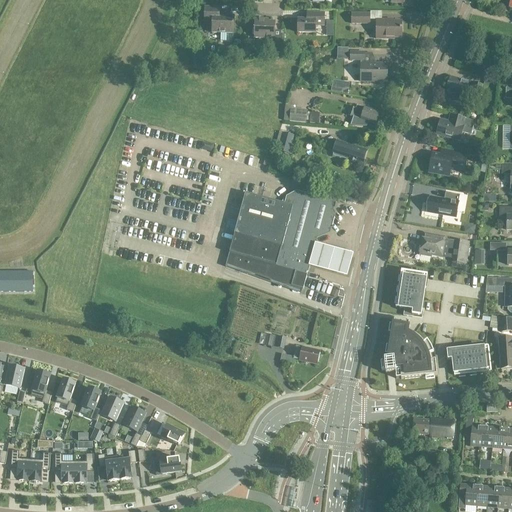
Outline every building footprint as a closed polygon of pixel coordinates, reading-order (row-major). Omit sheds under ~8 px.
[(234,17),(220,17),(220,9),(205,8),(205,22),(213,23),(213,34),(234,35),(234,17)] [(298,34),(316,34),(316,27),(325,27),(325,14),(312,14),(312,12),(306,12),(306,21),(298,21),(298,34)] [(370,25),(370,15),(352,14),(352,25),(370,25)] [(269,26),(269,22),(256,21),(255,39),(275,40),(276,24),(272,24),(272,26),(269,26)] [(377,21),(376,40),(394,40),(394,38),(401,39),(401,31),(402,31),(402,23),(389,22),(389,21),(377,21)] [(270,43),(270,54),(281,54),(281,42),(274,42),(274,43),(270,43)] [(365,53),(350,53),(350,61),(365,62),(365,53)] [(387,65),(361,65),(361,83),(387,83),(387,65)] [(338,77),(338,87),(346,87),(347,77),(338,77)] [(446,92),(455,95),(453,103),(463,105),(465,97),(469,83),(450,78),(446,92)] [(483,86),(473,84),(469,98),(479,101),(483,86)] [(356,110),(350,108),(348,116),(353,117),(353,118),(350,126),(353,127),(367,128),(369,123),(375,125),(379,114),(365,109),(357,107),(356,110)] [(306,124),(307,111),(291,110),(285,110),(284,122),(290,122),(290,123),(306,124)] [(319,125),(320,114),(310,114),(310,124),(319,125)] [(462,134),(471,136),(474,123),(455,118),(456,117),(450,115),(448,123),(441,121),(437,136),(460,142),(462,134)] [(292,144),(294,137),(283,134),(281,141),(292,144)] [(363,163),(367,151),(349,146),(349,147),(336,143),(332,154),(333,154),(333,156),(349,161),(355,163),(356,161),(363,163)] [(456,153),(455,160),(432,155),(429,174),(449,178),(451,170),(464,172),(468,155),(456,153)] [(485,174),(487,162),(487,161),(479,159),(477,173),(480,174),(485,174)] [(511,165),(502,165),(502,175),(511,175),(511,188),(511,187),(511,165)] [(337,203),(297,192),(288,198),(286,205),(246,195),(226,268),(301,295),(302,290),(303,290),(308,275),(306,275),(309,264),(316,239),(328,235),(337,203)] [(444,201),(430,198),(428,214),(446,217),(456,219),(457,213),(460,196),(445,194),(444,201)] [(511,208),(499,208),(499,218),(507,218),(507,231),(511,231),(511,208)] [(466,264),(469,243),(456,241),(455,242),(445,241),(446,238),(424,234),(420,256),(431,258),(431,257),(442,259),(442,258),(453,259),(453,263),(466,264)] [(353,258),(315,247),(308,271),(346,282),(353,258)] [(0,292),(33,293),(33,273),(0,272),(0,292)] [(428,276),(408,273),(405,273),(400,309),(402,309),(402,310),(405,310),(404,317),(412,318),(413,316),(421,317),(422,312),(419,311),(424,277),(427,278),(428,276)] [(487,288),(497,288),(505,288),(505,309),(508,309),(508,311),(510,314),(511,313),(511,280),(498,280),(498,279),(487,279),(487,288)] [(511,320),(500,321),(501,334),(511,332),(511,320)] [(384,361),(386,375),(396,374),(395,369),(400,368),(401,380),(437,376),(435,361),(432,362),(429,352),(424,344),(417,337),(408,332),(409,323),(394,321),(388,360),(384,361)] [(271,347),(273,337),(263,334),(261,345),(271,347)] [(275,337),(273,348),(283,350),(286,339),(275,337)] [(507,369),(507,371),(511,370),(511,339),(498,340),(500,370),(507,369)] [(453,353),(453,350),(447,351),(448,360),(453,360),(454,370),(454,373),(467,371),(491,369),(489,346),(487,346),(487,350),(453,353)] [(316,365),(319,352),(302,349),(302,350),(297,348),(294,358),(294,360),(295,360),(300,361),(299,362),(316,365)] [(21,390),(25,370),(9,367),(5,386),(21,390)] [(46,392),(51,377),(38,373),(31,396),(43,400),(42,404),(49,405),(52,394),(46,392)] [(73,413),(77,402),(71,400),(76,385),(63,381),(56,404),(68,408),(67,411),(73,413)] [(94,412),(91,420),(97,423),(101,412),(96,409),(101,394),(89,390),(82,408),(94,412)] [(26,393),(20,392),(17,404),(23,405),(26,393)] [(116,423),(124,404),(110,398),(101,416),(116,423)] [(146,415),(132,408),(123,426),(137,433),(146,415)] [(481,449),(483,429),(472,428),(473,416),(467,415),(465,435),(471,435),(470,448),(481,449)] [(430,438),(432,438),(432,440),(453,441),(454,423),(431,421),(431,422),(414,421),(413,436),(430,437),(430,438)] [(115,424),(110,436),(115,439),(121,427),(115,424)] [(193,439),(200,428),(194,425),(188,436),(193,439)] [(161,439),(179,447),(185,435),(167,426),(161,439)] [(481,449),(492,450),(494,429),(483,429),(481,449)] [(494,429),(492,450),(503,451),(505,430),(494,429)] [(503,451),(511,451),(511,431),(505,430),(503,451)] [(145,432),(140,443),(146,446),(152,435),(145,432)] [(131,446),(136,448),(142,437),(136,435),(131,446)] [(139,464),(146,463),(145,451),(138,451),(139,464)] [(17,481),(29,482),(31,461),(19,460),(20,452),(12,452),(11,470),(18,470),(17,481)] [(132,480),(130,465),(136,464),(135,452),(128,452),(129,461),(117,462),(119,482),(132,480)] [(43,461),(31,461),(29,482),(42,483),(43,472),(50,473),(51,454),(43,454),(43,461)] [(62,484),(75,484),(75,463),(63,463),(63,455),(55,455),(55,473),(62,473),(62,484)] [(86,463),(75,463),(75,484),(87,484),(87,473),(94,473),(94,455),(86,455),(86,463)] [(105,467),(107,483),(119,482),(117,462),(106,464),(105,455),(98,456),(99,468),(105,467)] [(180,460),(160,462),(162,476),(181,473),(180,460)] [(465,510),(465,507),(476,508),(478,488),(461,486),(459,510),(465,510)] [(487,509),(489,489),(478,488),(476,508),(487,509)] [(489,489),(487,509),(498,510),(499,489),(489,489)] [(508,510),(510,490),(499,489),(498,510),(508,510)]
